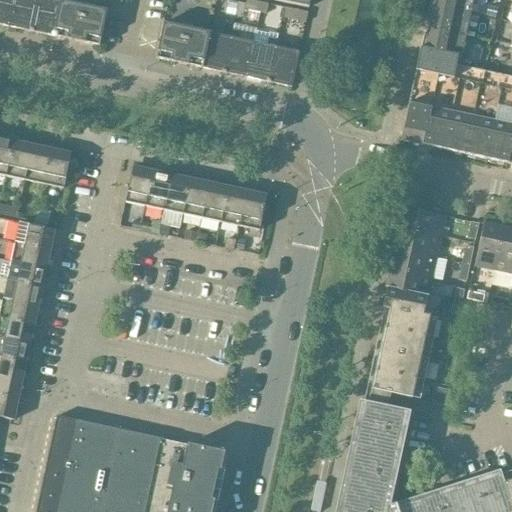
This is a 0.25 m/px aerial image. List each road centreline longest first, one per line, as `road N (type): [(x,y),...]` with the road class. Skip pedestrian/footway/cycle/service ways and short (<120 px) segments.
road 1 (residential): [(261,443),(323,155)]
road 2 (residential): [(64,399),(113,147)]
road 3 (residential): [(261,443),(64,399)]
road 4 (residential): [(511,189),(391,158),(323,155)]
road 5 (residential): [(115,84),(299,122)]
road 6 (residential): [(113,147),(259,179)]
road 7 (residential): [(18,511),(41,411),(64,399)]
